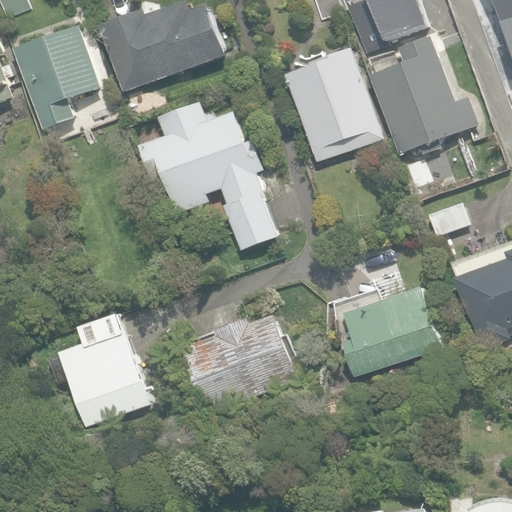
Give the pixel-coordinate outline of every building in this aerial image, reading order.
[(0,0),(0,1),(6,18),(31,8),(27,0),(0,0)] [(349,14),(343,0),(316,0),(323,22),(349,14)] [(381,0),(343,0),(349,14),(383,3),(381,0)] [(103,28),(127,94),(230,56),(212,6),(195,12),(192,3),(152,17),(150,11),(103,28)] [(0,103),(17,97),(3,59),(10,56),(0,27),(0,103)] [(17,50),(46,132),(78,120),(71,100),(84,95),(89,107),(108,101),(104,90),(106,89),(84,27),(17,50)] [(375,76),(402,155),(424,147),(426,153),(443,147),(441,142),(482,127),(472,98),(459,102),(436,38),(404,49),(409,64),(375,76)] [(511,48),(497,54),(511,96),(511,48)] [(290,75),(321,163),(388,140),(357,51),(290,75)] [(225,190),(247,250),(282,238),(259,175),(269,171),(258,141),(249,144),(238,113),(211,122),(206,104),(162,118),(168,138),(143,146),(156,182),(169,177),(182,214),(213,203),(210,196),(225,190)] [(431,215),(438,238),(474,226),(467,204),(431,215)] [(511,242),(455,263),(486,349),(511,339),(511,335),(510,330),(511,329),(511,242)] [(162,263),(133,272),(142,302),(171,293),(162,263)] [(335,304),(358,378),(447,351),(428,288),(386,301),(383,289),(335,304)] [(73,382),(88,427),(157,405),(132,330),(130,331),(125,314),(84,328),(90,344),(63,353),(64,357),(53,360),(61,386),(73,382)] [(183,350),(207,415),(302,380),(279,317),(255,326),(253,319),(220,331),(221,336),(183,350)]
